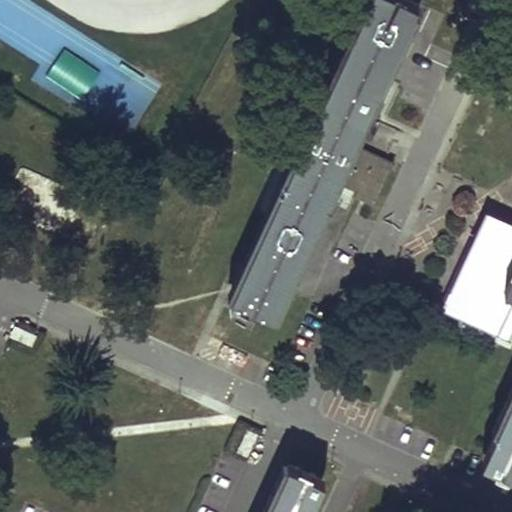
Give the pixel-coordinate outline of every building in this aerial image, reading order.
[(407,0),(366,0),(277,196),(319,216),(335,183),(353,191),(351,195),(373,205),(392,165),(360,150),(351,146),(366,116),(417,4),(407,0)] [(64,97),(71,82),(45,69),(38,84),(64,97)] [(366,116),(351,146),(360,150),(364,141),(370,143),(379,122),(366,116)] [(277,196),(229,297),(273,315),(319,216),(277,196)] [(511,227),(486,211),(441,308),(509,339),(511,332),(511,227)] [(511,222),(486,211),(511,227),(511,222)] [(511,391),(480,462),(511,476),(511,391)] [(287,463),(264,511),(310,511),(325,480),(287,463)]
